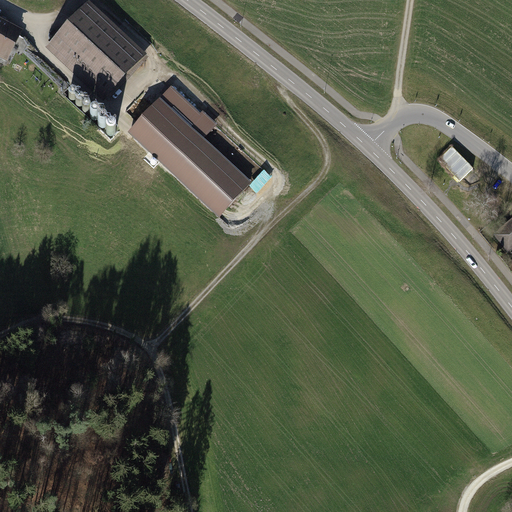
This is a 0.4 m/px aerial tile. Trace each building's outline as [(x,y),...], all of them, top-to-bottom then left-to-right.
[(149,60),(90,5),(46,53),(103,106),(109,101),(111,102),(149,60)] [(24,34),(0,21),(0,60),(8,64),(24,34)] [(170,87),(127,132),(220,218),(253,183),(205,138),(217,125),(203,111),(200,114),(170,87)] [(452,147),(439,160),(460,183),(474,169),(452,147)] [(511,217),(493,234),(506,249),(511,243),(511,217)]
